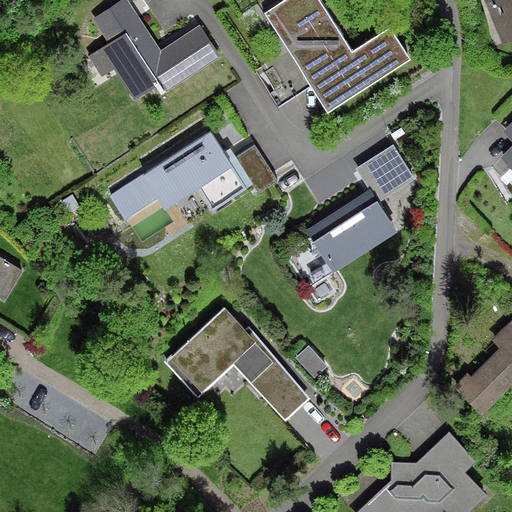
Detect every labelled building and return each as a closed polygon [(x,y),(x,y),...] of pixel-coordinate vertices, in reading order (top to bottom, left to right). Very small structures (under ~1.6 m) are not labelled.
[(153,82),(160,92),(215,55),(197,27),(181,37),(183,39),(158,55),(122,0),(96,18),(112,42),(101,49),(131,96),(153,82)] [(405,51),(388,24),(350,49),(318,0),(280,0),(262,12),(275,33),(295,20),(305,36),(291,45),(322,93),(327,102),(405,51)] [(511,0),(488,0),(504,37),(511,33),(511,0)] [(511,146),(502,157),(511,166),(511,122),(504,131),(511,138),(511,146)] [(271,173),(253,144),(227,160),(222,151),(209,131),(108,196),(122,217),(156,196),(189,174),(211,208),(244,187),(251,183),(256,192),(276,179),(271,173)] [(411,176),(392,148),(364,166),(378,186),(369,192),(368,190),(307,230),(327,260),(388,221),(374,200),(411,176)] [(3,273),(9,263),(0,257),(0,323),(26,339),(49,302),(3,273)] [(253,376),(271,360),(238,325),(222,307),(164,360),(192,390),(231,354),(253,376)] [(511,321),(493,340),(501,347),(469,379),(465,376),(455,386),(478,410),(511,376),(511,321)] [(393,480),(359,511),(459,511),(480,493),(458,469),(469,459),(449,438),(447,436),(422,460),(421,470),(416,475),(407,465),(393,465),(393,480)]
